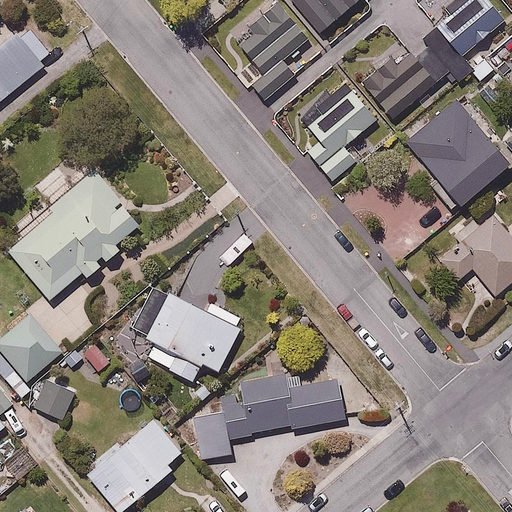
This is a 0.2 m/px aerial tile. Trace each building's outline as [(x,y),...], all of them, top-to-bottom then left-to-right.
[(253,82),(266,96),(322,44),(281,0),(272,0),(231,38),(263,73),(253,82)] [(295,0),(322,30),(357,0),(295,0)] [(454,0),(431,21),(461,56),(506,17),(490,0),(454,0)] [(0,106),(47,65),(40,57),(50,48),(28,22),(1,45),(0,43),(0,106)] [(460,79),(473,67),(463,55),(461,57),(440,32),(413,55),(397,37),(354,74),(392,118),(451,67),(460,79)] [(379,114),(351,82),(305,123),(319,138),(306,149),(337,184),(361,163),(345,144),(379,114)] [(452,92),(398,132),(434,173),(425,180),(451,210),(510,158),(452,92)] [(32,188),(55,212),(12,252),(56,298),(86,269),(92,276),(125,245),(119,239),(143,217),(76,146),(32,188)] [(511,228),(511,230),(484,197),(406,261),(436,296),(472,265),(495,293),(511,278),(511,228)] [(212,304),(174,286),(141,355),(195,380),(204,360),(223,369),(249,314),(215,298),(212,304)] [(79,344),(41,299),(0,333),(0,367),(21,392),(79,344)] [(103,336),(85,350),(101,372),(119,358),(103,336)] [(238,453),(235,436),(349,417),(342,374),(330,375),(326,351),(300,356),(303,372),(242,382),(244,396),(194,404),(203,459),(238,453)] [(1,413),(19,399),(0,373),(0,428),(8,422),(1,413)] [(80,390),(53,376),(38,405),(66,419),(80,390)] [(184,446),(157,414),(87,472),(120,511),(121,511),(177,465),(170,458),(184,446)]
